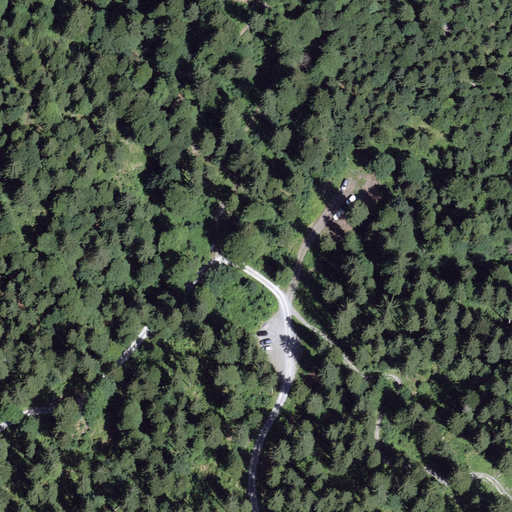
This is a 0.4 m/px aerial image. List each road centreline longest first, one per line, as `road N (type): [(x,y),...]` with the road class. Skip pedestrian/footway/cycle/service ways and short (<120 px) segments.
road 1 (track): [(511,500),(486,476),(433,474),(385,457),(376,433),(397,391),(395,377),(359,377),(281,298)]
road 2 (track): [(0,428),(90,398),(205,267),(230,261),(281,298)]
road 3 (track): [(281,298),(287,374),(254,457),(257,511)]
road 4 (track): [(281,298),(351,180)]
